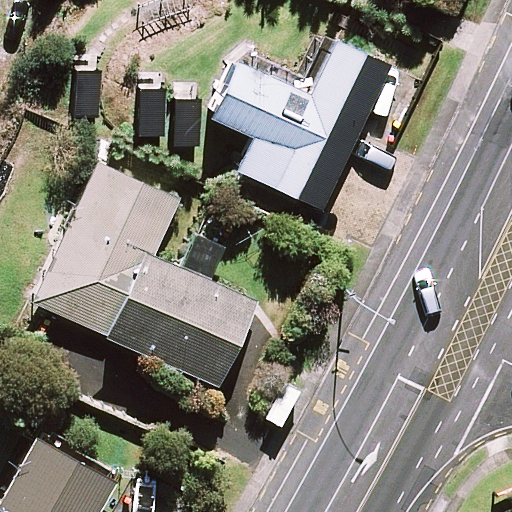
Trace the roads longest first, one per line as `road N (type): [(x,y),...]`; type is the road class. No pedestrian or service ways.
road 1 (secondary): [(441,334),(341,511)]
road 2 (secondary): [(511,177),(441,334)]
